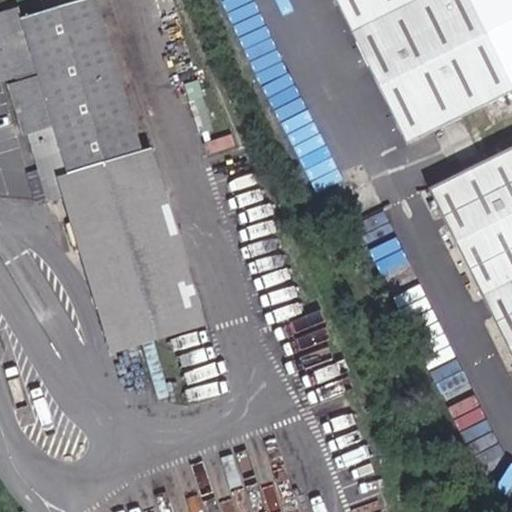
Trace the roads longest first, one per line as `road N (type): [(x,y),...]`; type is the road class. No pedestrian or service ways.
road 1 (unknown): [(142,455),(295,383),(154,0)]
road 2 (unknown): [(299,0),(511,433)]
road 3 (unknown): [(0,215),(56,246),(142,455)]
road 4 (unknown): [(0,364),(58,497)]
